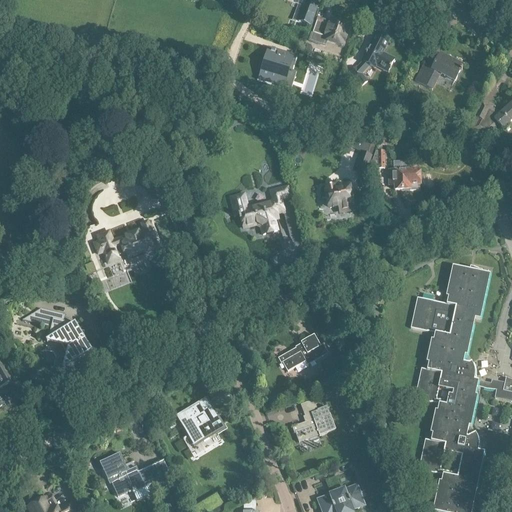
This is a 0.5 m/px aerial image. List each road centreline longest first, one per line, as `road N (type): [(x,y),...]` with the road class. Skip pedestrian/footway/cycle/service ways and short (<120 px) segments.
road 1 (residential): [(288,511),(217,335),(306,281),(511,180)]
road 2 (track): [(0,466),(217,335)]
road 3 (unknown): [(217,335),(189,238),(159,206)]
road 4 (unknown): [(159,206),(105,192),(94,202),(98,220),(111,226),(138,219)]
